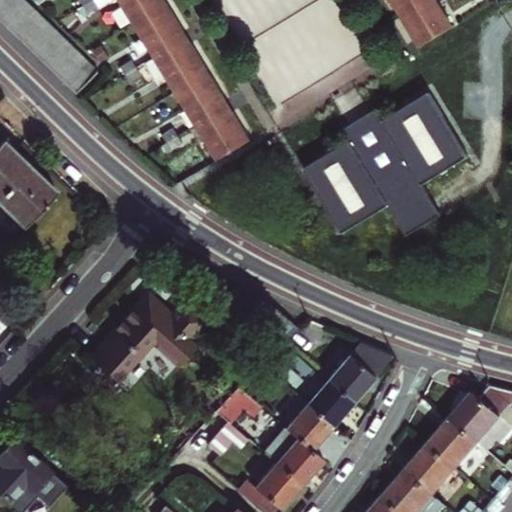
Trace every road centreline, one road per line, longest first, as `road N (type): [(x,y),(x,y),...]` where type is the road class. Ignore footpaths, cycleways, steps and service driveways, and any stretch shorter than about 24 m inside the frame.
road 1 (secondary): [(428,339),(276,276),(156,202)]
road 2 (residential): [(0,380),(109,265),(156,202)]
road 3 (secondary): [(156,202),(0,59)]
road 4 (residential): [(445,195),(493,165),(497,27),(511,19)]
road 5 (residential): [(428,339),(384,432),(327,511)]
